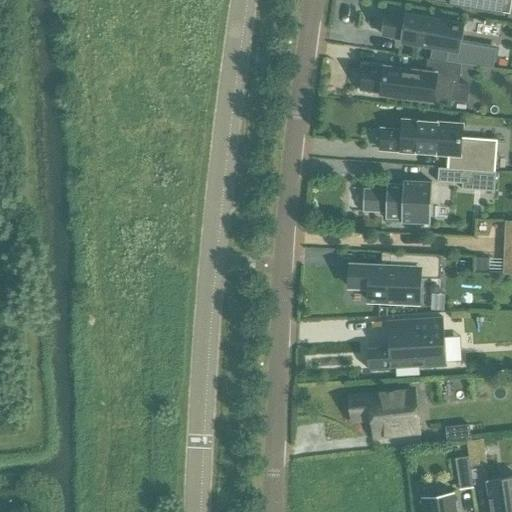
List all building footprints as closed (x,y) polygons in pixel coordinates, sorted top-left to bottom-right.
[(434,0),(450,3),(509,14),(511,0),(434,0)] [(404,19),(385,15),(381,35),(401,38),(400,41),(448,49),(445,62),(493,70),(497,49),(461,42),(464,26),(405,16),(404,19)] [(380,94),(433,101),(433,99),(450,101),(452,85),(458,85),(461,65),(427,59),(425,74),(384,68),(383,70),(364,68),(361,90),(381,92),(380,94)] [(499,60),(498,68),(506,68),(507,60),(499,60)] [(447,169),(495,172),(497,140),(461,138),(462,126),(403,121),(402,131),(382,130),(381,131),(380,150),(448,155),(447,169)] [(437,182),(462,184),(461,189),(494,192),(496,172),(495,172),(447,169),(438,168),(437,182)] [(386,218),(385,218),(385,219),(402,220),(402,224),(430,225),(431,182),(403,180),(403,184),(387,183),(387,185),(388,185),(388,189),(365,188),(364,212),(386,213),(386,218)] [(511,221),(505,221),(503,270),(502,275),(511,275),(511,221)] [(350,265),(349,288),(369,289),(369,302),(419,304),(420,279),(440,279),(441,255),(391,253),(391,267),(350,265)] [(371,352),(372,368),(368,368),(368,370),(445,365),(443,318),(387,321),(387,323),(391,323),(392,341),(388,342),(388,347),(367,348),(367,353),(371,352)] [(393,391),(389,392),(389,393),(349,397),(352,421),(372,419),(374,438),(419,432),(414,390),(393,392),(393,391)] [(469,425),(445,428),(447,443),(471,441),(469,425)] [(466,442),(469,457),(470,467),(487,464),(483,439),(466,442)] [(470,467),(469,457),(455,459),(459,487),(473,485),(470,467)] [(511,511),(511,477),(486,481),(490,511),(511,511)] [(421,499),(422,511),(456,511),(454,494),(453,494),(453,496),(422,501),(422,498),(421,499)]
